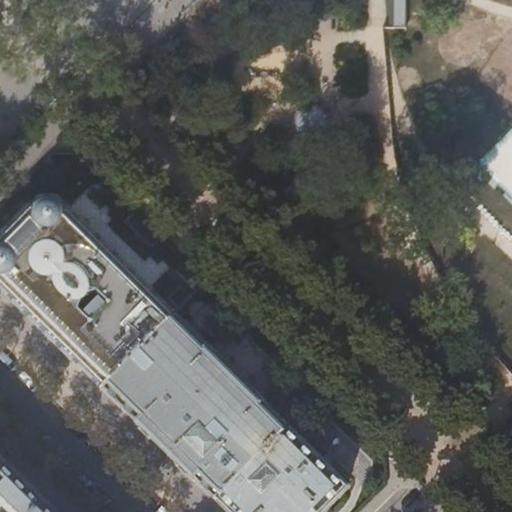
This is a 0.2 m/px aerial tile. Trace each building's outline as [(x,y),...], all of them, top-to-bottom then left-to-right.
[(294,130),(305,140),(318,139),(328,129),(328,115),(317,106),(304,106),(294,117),(294,130)] [(0,288),(3,291),(15,303),(14,304),(71,360),(71,359),(78,366),(101,389),(129,360),(137,353),(172,317),(148,294),(148,293),(79,223),(78,224),(56,203),(52,200),(48,199),(43,200),(38,203),(28,212),(0,239),(0,288)] [(101,389),(123,411),(136,423),(135,424),(192,480),(193,480),(197,484),(215,501),(285,430),(260,404),(205,349),(204,350),(172,317),(137,353),(152,368),(144,375),(129,360),(101,389)] [(299,444),(285,430),(215,501),(225,511),(323,511),(345,490),(330,475),(330,474),(327,470),(300,444),(299,444)] [(0,511),(48,511),(32,496),(0,464),(0,511)]
